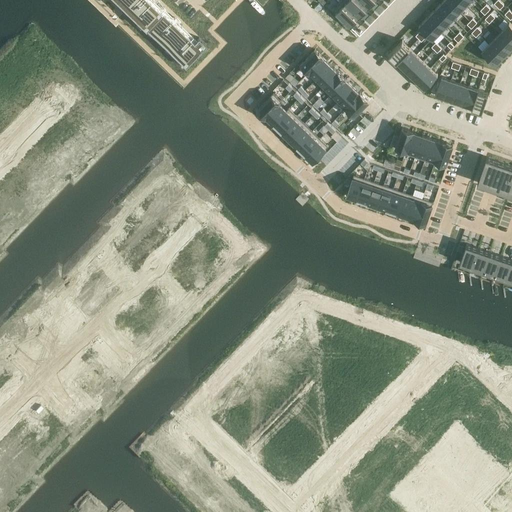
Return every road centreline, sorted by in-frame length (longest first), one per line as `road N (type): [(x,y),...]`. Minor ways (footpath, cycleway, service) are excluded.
road 1 (residential): [(287,511),(190,410),(299,296),(445,346)]
road 2 (residential): [(451,217),(440,246),(341,213),(229,105),(312,14)]
road 3 (residential): [(445,346),(291,511)]
road 4 (residential): [(354,52),(415,112),(480,133)]
road 5 (unknown): [(392,14),(437,56),(508,88)]
